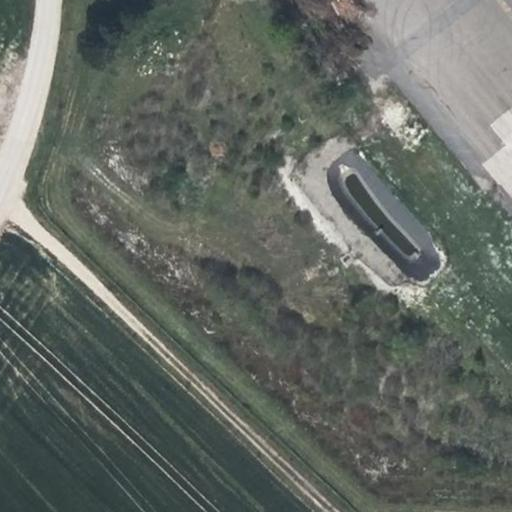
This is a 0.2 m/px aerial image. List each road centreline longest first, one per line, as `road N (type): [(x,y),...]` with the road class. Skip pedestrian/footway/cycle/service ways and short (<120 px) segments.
road 1 (track): [(336,511),(0,199)]
road 2 (unclassified): [(42,0),(35,61),(0,189)]
